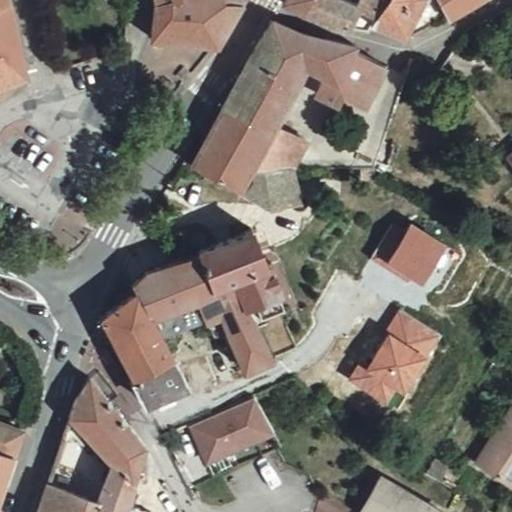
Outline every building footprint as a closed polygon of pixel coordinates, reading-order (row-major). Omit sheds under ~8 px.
[(0,0),(0,8),(13,5),(11,0),(0,0)] [(153,0),(151,37),(218,39),(241,0),(153,0)] [(324,0),(288,0),(318,14),(324,0)] [(345,27),(371,32),(372,29),(384,5),(387,0),(324,0),(318,14),(345,27)] [(387,0),(384,5),(372,29),(413,37),(434,0),(387,0)] [(487,0),(436,0),(448,17),(449,20),(487,0)] [(0,91),(29,82),(13,5),(0,8),(0,91)] [(273,20),(220,112),(192,161),(241,189),(252,170),(298,168),(305,168),(313,152),(318,154),(322,146),(280,126),(310,73),(327,81),(325,86),(324,90),(325,95),(340,101),(349,98),(368,107),(389,64),(357,51),(361,44),(315,35),(273,20)] [(175,84),(172,67),(154,69),(156,86),(175,84)] [(272,206),(303,200),(298,168),(252,170),(241,189),(272,206)] [(405,273),(408,268),(426,279),(447,242),(414,223),(409,232),(395,224),(376,256),(405,273)] [(233,311),(237,309),(275,296),(264,265),(260,266),(246,227),(186,248),(187,252),(204,294),(223,288),(233,311)] [(188,299),(201,295),(204,294),(187,252),(139,269),(123,282),(129,292),(162,356),(204,341),(198,326),(188,299)] [(201,295),(212,322),(231,372),(263,361),(237,309),(233,311),(223,288),(204,294),(201,295)] [(162,356),(129,292),(91,313),(123,373),(162,356)] [(198,326),(212,322),(201,295),(188,299),(198,326)] [(408,387),(442,331),(405,309),(391,333),(393,334),(374,366),(364,383),(391,399),(401,383),(408,387)] [(175,380),(162,356),(123,373),(136,398),(175,380)] [(364,383),(374,366),(367,361),(357,378),(364,383)] [(76,397),(69,418),(106,460),(91,495),(49,480),(37,511),(118,511),(143,442),(102,390),(90,375),(76,397)] [(187,426),(203,461),(270,431),(254,395),(187,426)] [(0,447),(11,451),(20,422),(0,415),(0,447)] [(511,421),(484,466),(511,484),(511,421)] [(0,482),(11,451),(0,447),(0,482)] [(361,511),(443,511),(380,477),(361,511)] [(355,511),(325,499),(319,511),(355,511)] [(147,511),(148,509),(122,500),(118,511),(147,511)]
